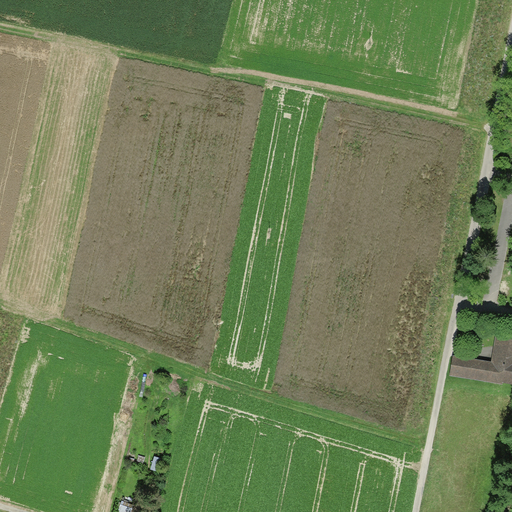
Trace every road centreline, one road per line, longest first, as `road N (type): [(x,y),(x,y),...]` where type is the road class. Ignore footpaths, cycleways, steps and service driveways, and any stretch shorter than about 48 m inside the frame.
road 1 (track): [(0,26),(495,125)]
road 2 (unclassified): [(511,42),(414,511)]
road 3 (track): [(0,306),(428,445)]
